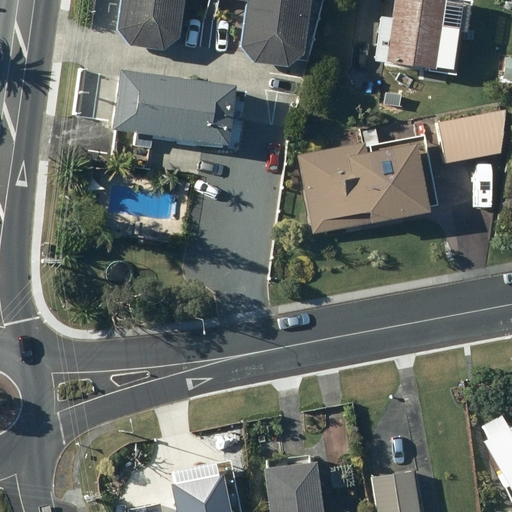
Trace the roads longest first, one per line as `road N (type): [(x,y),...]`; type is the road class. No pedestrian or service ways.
road 1 (residential): [(39,410),(228,357),(511,305)]
road 2 (secondary): [(16,0),(0,154)]
